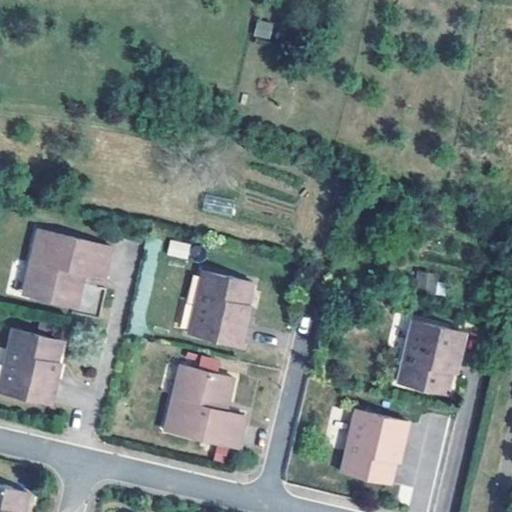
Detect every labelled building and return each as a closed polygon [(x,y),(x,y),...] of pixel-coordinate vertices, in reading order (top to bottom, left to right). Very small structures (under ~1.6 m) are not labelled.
[(269,39),(273,23),(257,20),(253,36),(269,39)] [(109,247),(35,231),(28,265),(36,266),(29,297),(75,307),(81,278),(82,273),(102,278),(109,247)] [(187,259),(190,244),(169,240),(166,255),(187,259)] [(36,266),(28,265),(21,296),(29,297),(36,266)] [(416,272),(415,291),(434,292),(435,273),(416,272)] [(206,275),(191,337),(246,350),(251,327),(246,326),(248,320),(251,307),(255,286),(206,275)] [(255,308),(251,307),(248,320),(246,326),(251,327),(255,308)] [(458,360),(463,335),(409,324),(395,386),(445,397),(450,376),(451,370),(453,359),(458,360)] [(60,340),(13,331),(0,383),(0,392),(51,404),(57,378),(52,378),(54,368),(55,362),(60,340)] [(458,360),(453,359),(451,370),(450,376),(455,376),(458,360)] [(60,363),(55,362),(54,368),(52,378),(57,378),(60,363)] [(183,367),(175,398),(184,400),(191,369),(183,367)] [(230,408),(236,380),(191,369),(184,400),(175,398),(166,434),(240,452),(248,419),(229,414),(230,408)] [(402,449),(407,425),(353,413),(339,475),(389,486),(394,466),(395,460),(397,448),(402,449)] [(402,449),(397,448),(395,460),(394,466),(399,467),(402,449)] [(22,511),(23,511),(28,489),(0,482),(0,511),(22,511)]
